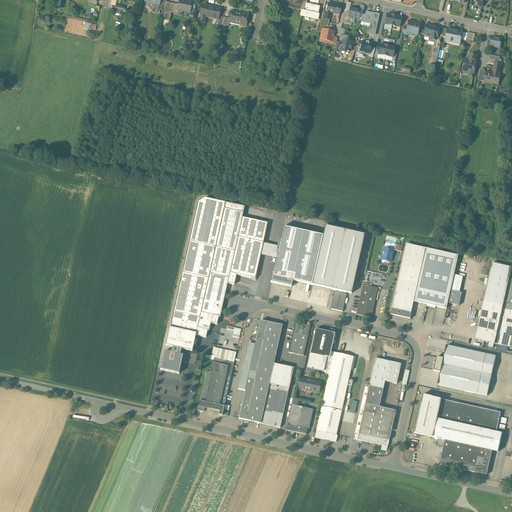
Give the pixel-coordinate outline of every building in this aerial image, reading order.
[(145,0),(145,1),(153,3),(151,13),(157,14),(158,10),(159,5),(160,5),(160,0),(145,0)] [(192,3),(180,0),(179,0),(178,6),(177,9),(178,9),(189,12),(189,14),(192,3)] [(305,0),(280,0),(280,5),(280,3),(304,8),(303,10),(303,11),(304,11),(305,4),(305,0)] [(310,0),(309,5),(305,4),(304,11),(303,11),(302,16),(317,19),(320,7),(318,7),(318,0),(310,0)] [(178,6),(166,3),(164,11),(171,13),(177,14),(178,9),(177,9),(178,6)] [(337,6),(332,5),(332,4),(328,3),(325,19),(329,20),(331,13),(339,15),(341,6),(337,5),(337,6)] [(221,9),(203,5),(200,20),(205,21),(206,15),(218,18),(219,17),(221,9)] [(361,11),(350,8),(349,11),(347,10),(345,18),(348,19),(348,16),(352,17),(359,19),(361,11)] [(171,13),(164,11),(162,20),(169,21),(171,13)] [(244,15),(235,13),(236,12),(231,11),(230,19),(229,21),(230,21),(229,23),(246,26),(248,15),(244,14),(244,15)] [(374,15),(366,13),(365,15),(363,23),(370,24),(368,33),(375,35),(379,15),(375,14),(374,15)] [(392,26),(394,16),(387,15),(384,24),(392,26)] [(348,16),(348,19),(345,18),(343,24),(347,25),(348,23),(351,24),(352,17),(348,16)] [(394,16),(392,26),(399,27),(401,18),(394,16)] [(230,19),(223,18),(221,25),(228,26),(229,23),(230,21),(229,21),(230,19)] [(420,24),(409,21),(408,21),(407,27),(404,26),(402,33),(406,34),(407,33),(418,35),(420,24)] [(440,28),(427,25),(425,36),(431,37),(430,39),(437,41),(438,37),(440,29),(440,28)] [(462,32),(449,29),(447,38),(447,39),(451,40),(451,41),(460,43),(461,39),(462,33),(462,32)] [(334,33),(322,30),(320,40),(320,42),(324,43),(325,41),(332,42),(333,37),(334,33)] [(475,34),(468,33),(466,41),(473,43),(475,34)] [(502,39),(492,37),(490,45),(494,46),(493,47),(500,48),(502,39)] [(437,41),(430,39),(430,42),(436,43),(435,46),(435,49),(439,50),(441,43),(440,43),(440,42),(437,41)] [(345,40),(340,43),(340,44),(338,52),(339,52),(344,53),(347,51),(350,52),(352,43),(348,42),(348,40),(345,40)] [(371,48),(372,44),(369,43),(366,42),(366,43),(362,42),(361,49),(359,48),(358,53),(364,54),(364,53),(369,54),(370,54),(371,48)] [(378,55),(385,56),(387,46),(380,45),(378,55)] [(395,48),(387,46),(385,56),(392,58),(394,53),(395,48)] [(435,49),(433,49),(431,60),(430,60),(429,65),(436,66),(439,50),(435,49)] [(469,59),(469,60),(465,59),(462,71),(463,73),(465,74),(467,72),(473,74),(476,62),(476,61),(477,56),(475,55),(474,54),(473,53),(471,54),(470,59),(469,59)] [(493,74),(487,72),(486,72),(484,72),(485,70),(481,69),(478,81),(498,85),(500,75),(499,75),(501,65),(495,64),(494,68),(493,68),(492,70),(493,71),(493,74)] [(204,198),(197,203),(188,242),(212,247),(214,237),(217,238),(225,203),(204,198)] [(215,247),(197,328),(207,331),(209,331),(210,323),(212,316),(218,317),(220,317),(227,283),(242,218),(244,207),(225,203),(217,238),(215,247)] [(267,223),(242,218),(227,283),(234,285),(236,275),(252,279),(255,279),(256,275),(267,223)] [(364,235),(325,226),(323,235),(311,285),(351,294),(364,235)] [(283,227),(271,281),(291,285),(292,280),(311,285),(323,235),(283,227)] [(188,242),(168,334),(195,340),(195,336),(197,328),(215,247),(212,247),(188,242)] [(425,249),(406,244),(391,309),(411,313),(414,302),(425,249)] [(388,249),(384,248),(381,260),(384,261),(385,262),(385,261),(386,261),(386,262),(387,262),(388,263),(389,262),(391,262),(393,250),(388,249)] [(458,256),(425,249),(414,302),(446,309),(448,303),(450,291),(458,256)] [(492,263),(475,340),(494,344),(509,279),(511,268),(492,263)] [(511,280),(509,279),(494,344),(511,348),(511,280)] [(377,289),(363,285),(356,315),(371,318),(377,289)] [(462,293),(450,291),(448,303),(459,306),(462,293)] [(346,294),(335,292),(331,309),(342,312),(346,294)] [(411,313),(391,309),(390,315),(410,319),(411,313)] [(241,407),(238,419),(260,424),(269,384),(273,364),(282,326),(260,321),(255,345),(245,391),(242,404),(241,407)] [(310,326),(295,323),(288,353),(303,356),(310,326)] [(207,331),(197,328),(195,336),(206,338),(207,331)] [(335,334),(315,329),(310,354),(326,358),(323,372),(326,373),(335,334)] [(195,340),(168,334),(166,346),(181,349),(192,351),(195,340)] [(248,344),(238,390),(245,391),(255,345),(248,344)] [(496,357),(447,346),(445,352),(440,351),(439,358),(444,359),(443,360),(438,358),(436,370),(441,371),(441,372),(436,371),(434,378),(439,379),(438,385),(487,396),(496,357)] [(181,349),(172,347),(171,353),(164,351),(160,370),(179,374),(183,355),(180,355),(181,349)] [(236,353),(216,348),(212,368),(210,368),(209,372),(206,372),(204,381),(209,382),(211,373),(231,377),(236,353)] [(353,357),(333,353),(316,431),(336,435),(353,357)] [(310,354),(307,368),(316,371),(323,372),(326,358),(310,354)] [(389,362),(375,359),(369,386),(383,389),(384,382),(389,362)] [(400,365),(389,362),(384,382),(396,384),(400,365)] [(293,369),(273,364),(269,384),(289,389),(293,369)] [(231,377),(211,373),(209,382),(204,381),(198,411),(203,412),(204,408),(205,403),(224,407),(231,377)] [(321,383),(300,378),(298,389),(318,393),(321,383)] [(289,389),(269,384),(260,424),(280,428),(289,389)] [(365,385),(354,433),(358,434),(369,386),(365,385)] [(383,389),(369,386),(358,434),(389,441),(395,411),(379,408),(383,389)] [(441,400),(422,395),(414,433),(433,438),(441,400)] [(501,413),(441,400),(433,438),(439,439),(438,443),(444,444),(439,465),(475,472),(480,448),(492,451),(498,452),(502,434),(496,432),(501,413)] [(224,407),(205,403),(204,408),(220,411),(219,415),(222,415),(223,410),(224,407)] [(298,407),(291,406),(286,431),(306,435),(311,410),(298,407)] [(389,441),(358,434),(357,440),(381,446),(380,450),(386,452),(387,447),(389,441)] [(492,451),(480,448),(475,472),(487,475),(492,451)]
